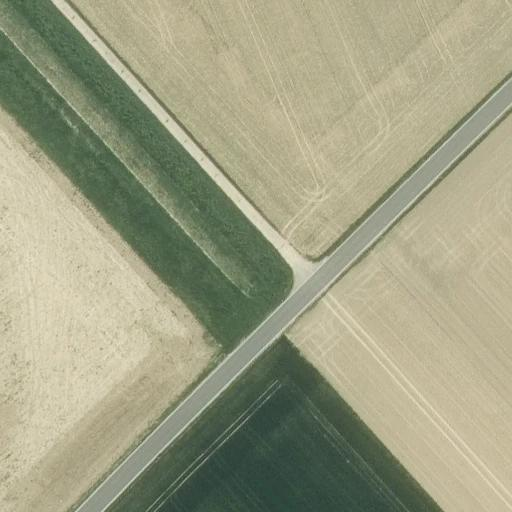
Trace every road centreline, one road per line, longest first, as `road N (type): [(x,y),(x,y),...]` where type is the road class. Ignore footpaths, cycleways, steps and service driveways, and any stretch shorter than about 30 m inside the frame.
road 1 (unclassified): [(97,511),(511,102)]
road 2 (track): [(321,290),(53,0)]
